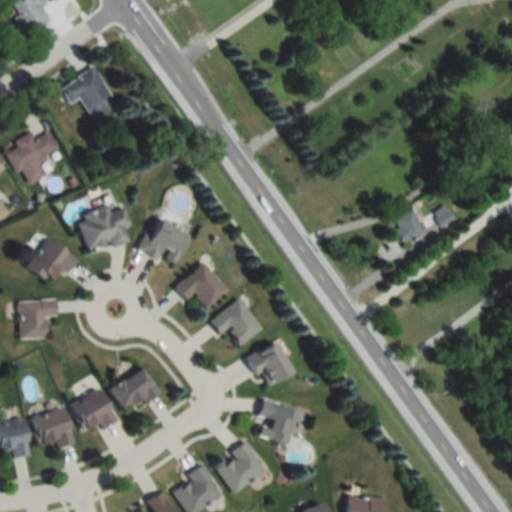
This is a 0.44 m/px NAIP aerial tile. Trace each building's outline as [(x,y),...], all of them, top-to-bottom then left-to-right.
[(48,20),(39,7),(43,4),(40,0),(5,0),(15,15),(11,18),(23,36),(48,20)] [(75,99),(89,120),(113,104),(89,66),(57,87),(67,104),(75,99)] [(3,153),(21,186),(42,174),(34,160),(55,149),(45,131),(30,139),(26,132),(9,141),(13,147),(3,153)] [(124,241),(119,228),(126,225),(119,208),(106,213),(103,206),(71,218),(84,251),(105,242),(107,248),(124,241)] [(421,231),(407,208),(389,219),(404,242),(421,231)] [(185,234),(151,217),(135,249),(169,266),(185,234)] [(64,273),(72,257),(38,239),(22,270),(45,282),(52,267),(64,273)] [(169,287),(182,301),(189,294),(202,309),(224,290),(197,261),(169,287)] [(204,320),(216,336),(223,330),(235,346),(257,329),(235,298),(204,320)] [(40,317),(51,317),(51,299),(13,300),(14,338),(40,338),(40,317)] [(241,359),(260,388),(287,371),(268,342),(241,359)] [(154,394),(136,367),(103,389),(117,410),(136,398),(140,404),(154,394)] [(65,406),(80,429),(93,420),(98,430),(113,420),(92,389),(65,406)] [(293,412),(257,400),(251,418),(259,420),(254,435),(283,445),(293,412)] [(51,440),(52,448),(67,444),(59,408),(26,416),(33,444),(51,440)] [(0,449),(6,448),(8,458),(24,455),(18,418),(0,421),(0,449)] [(228,493),(261,472),(241,441),(225,451),(229,458),(213,468),(228,493)] [(182,511),(191,511),(218,494),(198,464),(182,474),(186,480),(169,491),(182,511)] [(131,511),(168,511),(158,491),(141,500),(144,506),(131,511)] [(378,511),(380,498),(342,494),(340,511),(378,511)] [(320,511),(318,503),(287,511),(286,511),(320,511)]
